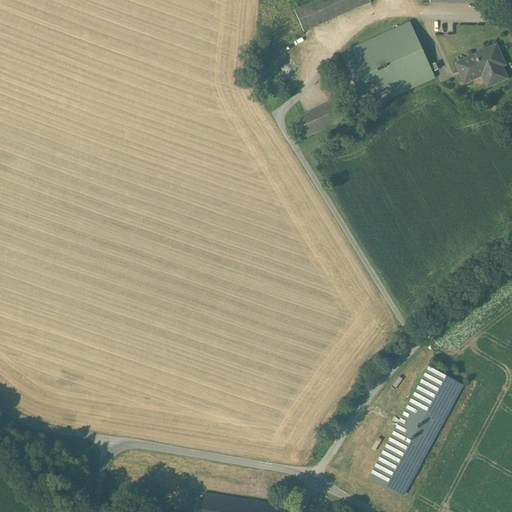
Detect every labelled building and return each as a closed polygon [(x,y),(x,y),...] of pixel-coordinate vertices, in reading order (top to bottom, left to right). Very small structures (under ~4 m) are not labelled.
[(368,0),(320,0),(294,11),(303,31),(370,3),(368,0)] [(409,24),(342,55),(366,108),(433,77),(409,24)] [(495,46),(456,64),(464,82),(482,74),(488,87),(506,79),(500,67),(504,65),(495,46)] [(430,65),(433,72),(443,67),(440,61),(430,65)] [(337,101),(294,120),(303,139),(345,119),(337,101)] [(429,368),(370,478),(402,496),(462,386),(429,368)] [(201,511),(204,494),(194,492),(190,511),(201,511)] [(285,511),(286,506),(204,494),(201,511),(285,511)]
